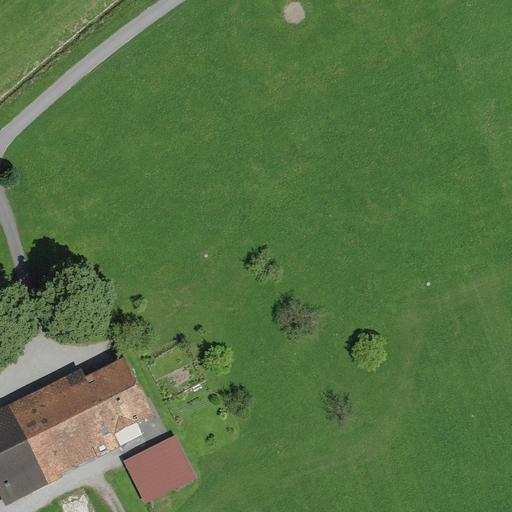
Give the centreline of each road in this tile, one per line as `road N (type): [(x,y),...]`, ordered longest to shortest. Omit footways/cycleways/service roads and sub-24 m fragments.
road 1 (unclassified): [(175,0),(0,142)]
road 2 (track): [(0,211),(41,372),(0,398)]
road 3 (track): [(21,511),(93,474),(115,511)]
